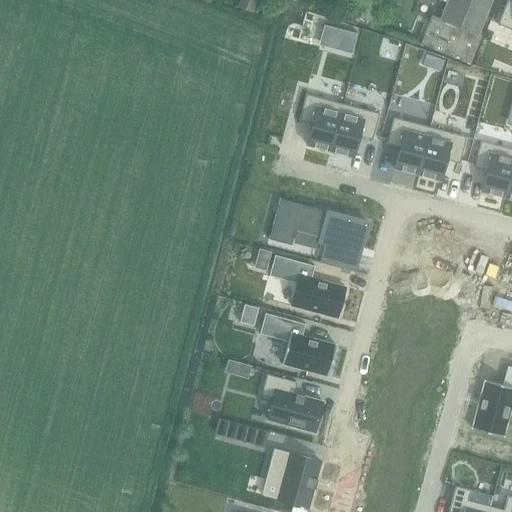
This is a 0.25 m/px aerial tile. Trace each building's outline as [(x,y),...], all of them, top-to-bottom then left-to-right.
[(240,0),(238,8),(253,13),(258,0),(240,0)] [(436,0),(447,5),(441,20),(432,16),(420,45),(470,65),(496,0),(436,0)] [(511,0),(506,0),(497,24),(511,30),(511,0)] [(365,4),(360,18),(370,21),(375,8),(365,4)] [(344,32),(338,52),(352,55),(357,35),(344,32)] [(305,94),(298,120),(312,124),(306,145),(329,151),(342,104),(305,94)] [(342,104),(329,151),(353,157),(358,137),(372,140),(379,114),(342,104)] [(393,117),(385,144),(399,147),(393,168),(417,175),(429,127),(393,117)] [(429,127),(417,175),(440,181),(445,160),(459,164),(466,137),(429,127)] [(511,149),(480,141),(473,167),(486,171),(481,192),(504,198),(511,168),(511,149)] [(279,199),(268,239),(270,240),(270,238),(289,243),(294,225),(321,232),(318,244),(341,250),(342,243),(361,248),(368,223),(328,213),(328,212),(327,211),(326,214),(280,201),(280,199),(279,199)] [(258,251),(254,266),(266,270),(270,254),(258,251)] [(326,252),(323,264),(346,270),(350,258),(326,252)] [(274,255),(268,276),(297,284),(291,306),(337,318),(345,287),(311,278),(314,266),(274,255)] [(244,305),(239,323),(253,327),(258,309),(244,305)] [(264,313),(259,334),(287,342),(281,364),(327,376),(335,345),(302,336),(305,324),(264,313)] [(241,363),(238,376),(247,378),(251,366),(241,363)] [(485,380),(472,429),(503,437),(511,402),(511,367),(507,366),(502,385),(485,380)] [(266,374),(261,395),(273,398),(267,420),(314,433),(322,402),(293,394),(296,382),(266,374)] [(236,424),(232,439),(263,447),(267,432),(236,424)] [(273,449),(266,479),(281,483),(277,500),(308,507),(320,461),(273,449)] [(455,486),(447,511),(488,511),(490,506),(465,500),(468,489),(455,486)] [(490,506),(488,511),(511,511),(511,496),(507,496),(503,510),(490,506)]
